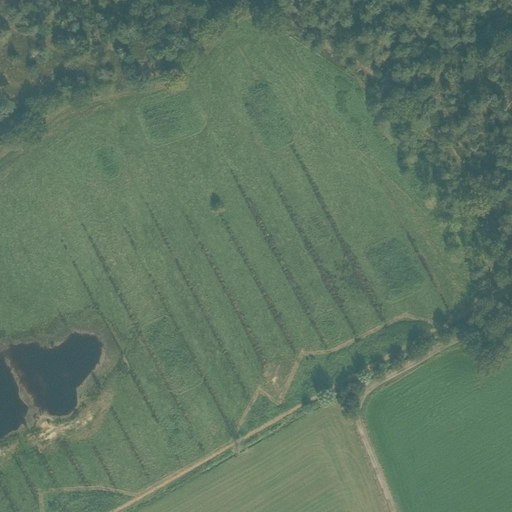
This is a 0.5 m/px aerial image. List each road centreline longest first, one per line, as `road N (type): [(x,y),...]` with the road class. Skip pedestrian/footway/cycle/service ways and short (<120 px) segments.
road 1 (track): [(481,325),(491,277),(487,234),(438,136),(357,67),(248,12),(205,48)]
road 2 (track): [(481,325),(361,393),(356,417),(391,511)]
road 3 (track): [(205,48),(176,84),(68,114),(0,161)]
